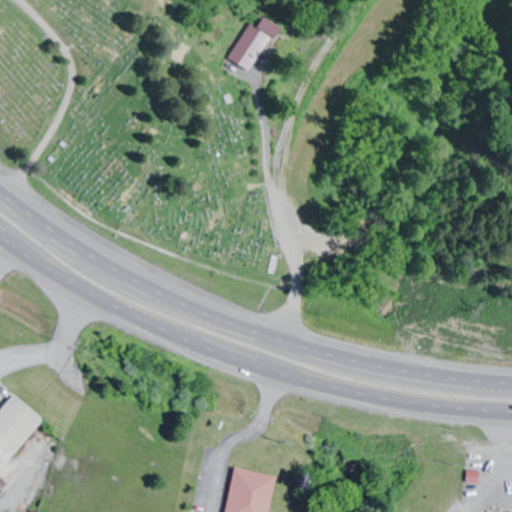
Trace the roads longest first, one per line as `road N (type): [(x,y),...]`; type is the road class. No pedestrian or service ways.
road 1 (trunk): [(511,382),(308,348),(213,314),(63,238),(0,188)]
road 2 (trunk): [(0,240),(101,303),(253,368),(360,398),(511,415)]
